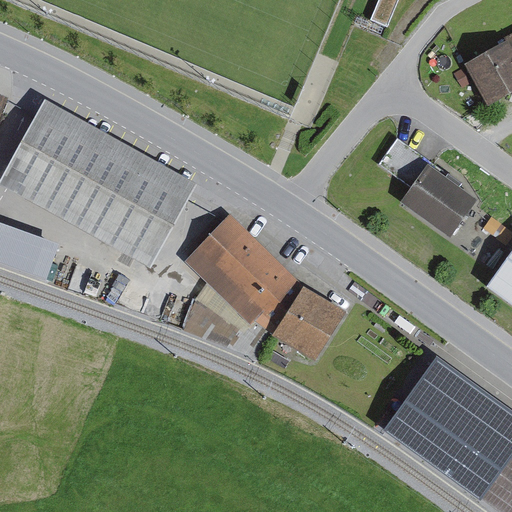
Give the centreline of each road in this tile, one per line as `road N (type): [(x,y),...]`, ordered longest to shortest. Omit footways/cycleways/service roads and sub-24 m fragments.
road 1 (tertiary): [(292,210),(0,49)]
road 2 (tertiary): [(511,369),(292,210)]
road 3 (residential): [(390,82),(292,210)]
road 4 (residential): [(390,82),(511,170)]
